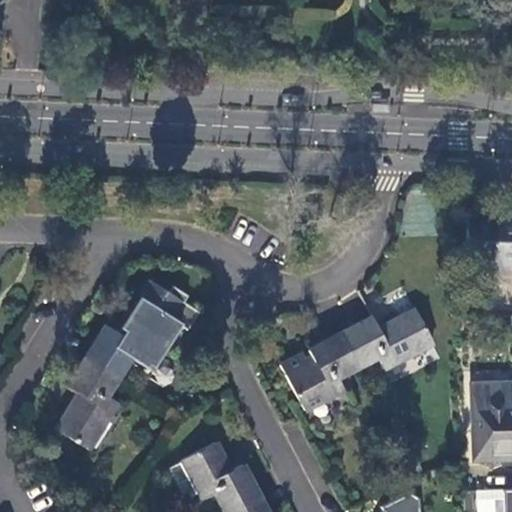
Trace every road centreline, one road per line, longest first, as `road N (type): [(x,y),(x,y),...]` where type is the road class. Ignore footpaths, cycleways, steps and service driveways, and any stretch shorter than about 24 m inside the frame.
road 1 (secondary): [(511,107),(415,94),(312,99),(0,85)]
road 2 (secondary): [(0,146),(398,164)]
road 3 (residential): [(253,274),(235,362),(309,511)]
road 4 (residential): [(116,233),(0,423)]
road 5 (unclassified): [(253,274),(294,289),(329,283),(358,257),(398,164)]
road 6 (unclassified): [(116,233),(196,239),(253,274)]
